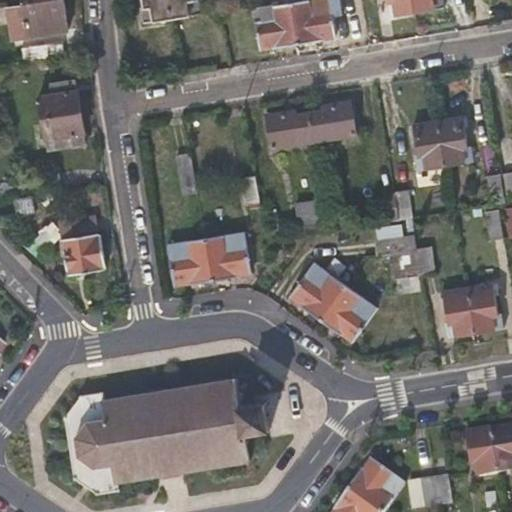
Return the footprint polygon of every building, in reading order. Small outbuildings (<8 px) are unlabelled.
[(65,17),(62,0),(44,0),(26,3),(18,5),(24,35),(61,29),(59,18),(65,17)] [(140,0),(141,6),(138,7),(142,24),(169,19),(165,0),(140,0)] [(165,0),(169,19),(196,15),(193,0),(165,0)] [(296,0),(289,2),(296,41),(334,34),(331,14),(341,12),(338,0),(296,0)] [(395,13),(414,10),(412,0),(386,0),(387,1),(392,1),(395,13)] [(412,0),(414,10),(445,5),(443,0),(412,0)] [(296,41),(289,2),(252,8),(259,47),(296,41)] [(68,28),(65,17),(59,18),(61,29),(68,28)] [(37,44),(38,51),(39,58),(67,53),(64,39),(37,44)] [(39,98),(42,118),(80,112),(75,81),(49,85),(51,96),(39,98)] [(310,111),(314,140),(357,133),(352,100),(322,104),(323,109),(310,111)] [(294,113),(293,111),(293,109),(266,113),(271,147),(314,140),(310,111),(294,113)] [(80,112),(42,118),(48,151),(86,145),(80,112)] [(445,168),(460,165),(474,162),(471,144),(468,144),(464,118),(438,122),(445,168)] [(418,173),(445,168),(438,122),(414,125),(419,152),(415,153),(418,173)] [(185,196),(191,194),(197,193),(191,154),(178,157),(185,196)] [(264,155),(265,162),(266,168),(275,167),(273,154),(264,155)] [(32,177),(34,190),(37,190),(61,186),(59,173),(32,177)] [(486,177),(489,190),(491,203),(504,201),(500,174),(486,177)] [(31,177),(17,180),(20,193),(34,190),(32,177),(31,177)] [(20,193),(17,180),(4,182),(6,195),(20,193)] [(256,180),(250,181),(243,183),(247,208),(260,206),(256,180)] [(395,191),(397,205),(399,218),(414,216),(409,189),(395,191)] [(397,205),(395,192),(381,195),(386,220),(399,218),(397,205)] [(16,199),(18,206),(20,213),(36,210),(34,196),(16,199)] [(312,200),(302,202),(292,204),(296,230),(316,227),(312,200)] [(74,275),(89,273),(103,270),(103,267),(107,266),(102,237),(98,237),(93,215),(60,220),(69,272),(73,271),(74,275)] [(402,247),(416,245),(413,231),(374,238),(377,251),(402,247)] [(225,278),(225,276),(225,274),(235,272),(236,276),(249,274),(242,235),(205,240),(212,280),(225,278)] [(174,287),(212,280),(205,240),(167,246),(174,287)] [(420,271),(434,269),(431,243),(416,245),(420,271)] [(406,273),(420,271),(416,245),(402,247),(406,273)] [(319,320),(344,286),(311,264),(287,298),(319,320)] [(469,287),(476,332),(503,327),(501,312),(496,313),(492,283),(469,287)] [(370,305),(344,286),(319,320),(330,327),(333,322),(342,327),(338,332),(348,338),(370,305)] [(448,337),(476,332),(469,287),(442,291),(448,320),(444,321),(448,337)] [(333,322),(330,327),(338,332),(342,327),(333,322)] [(247,381),(235,383),(238,398),(241,397),(242,401),(238,402),(239,405),(251,403),(249,395),(247,381)] [(79,397),(61,421),(70,474),(84,484),(89,489),(95,494),(119,490),(118,485),(117,480),(164,473),(165,477),(183,474),(182,471),(185,471),(249,460),(247,442),(250,442),(249,438),(245,438),(244,434),(258,431),(269,430),(264,400),(251,403),(239,405),(238,402),(242,401),(241,397),(238,398),(235,383),(170,393),(170,390),(151,393),(151,396),(104,404),(102,393),(79,397)] [(511,424),(489,428),(496,470),(511,467),(511,424)] [(470,475),(496,470),(489,428),(463,432),(470,475)] [(344,488),(380,511),(401,482),(365,456),(344,488)] [(431,475),(435,502),(447,500),(443,473),(431,475)] [(421,504),(434,502),(435,502),(431,475),(417,477),(421,504)] [(379,511),(380,511),(344,488),(328,511),(379,511)]
